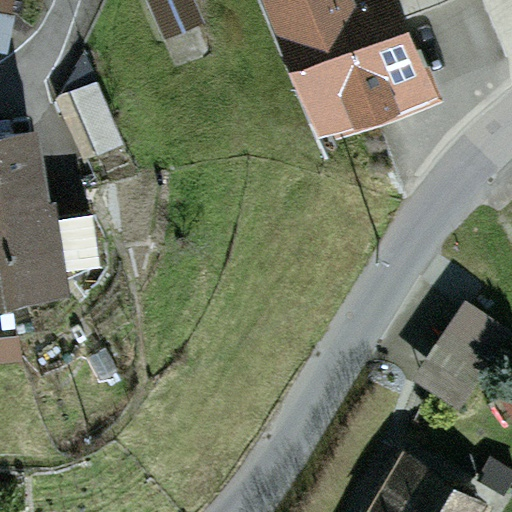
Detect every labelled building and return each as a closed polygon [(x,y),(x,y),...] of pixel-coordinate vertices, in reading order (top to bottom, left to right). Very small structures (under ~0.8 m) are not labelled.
[(201,19),(193,0),(162,0),(159,2),(171,31),(201,19)] [(394,0),(268,0),(327,147),(511,73),(511,62),(487,0),(430,0),(399,12),(394,0)] [(85,154),(120,139),(94,81),(78,88),(72,100),(84,129),(75,133),(85,154)] [(0,206),(2,213),(38,205),(27,130),(0,131),(0,206)] [(38,205),(2,213),(7,293),(67,284),(64,264),(100,258),(93,208),(56,214),(54,196),(38,205)] [(466,418),(511,345),(511,330),(465,302),(413,385),(466,418)] [(462,511),(384,468),(359,511),(462,511)]
